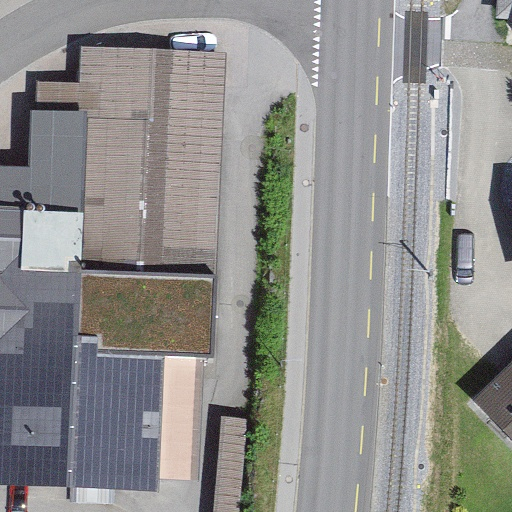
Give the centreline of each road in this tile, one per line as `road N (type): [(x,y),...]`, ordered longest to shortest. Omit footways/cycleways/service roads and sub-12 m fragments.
road 1 (secondary): [(329,511),(354,0)]
road 2 (residential): [(0,53),(109,0)]
